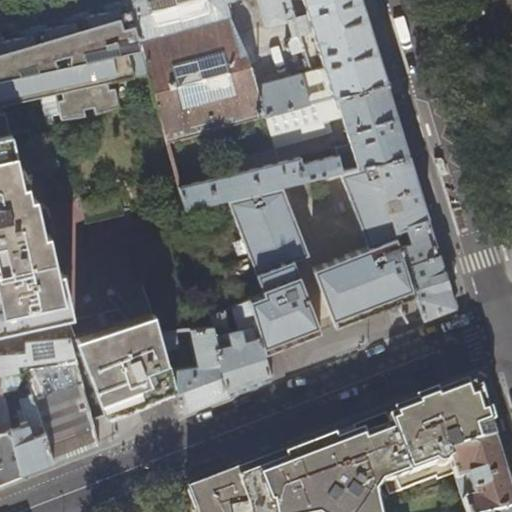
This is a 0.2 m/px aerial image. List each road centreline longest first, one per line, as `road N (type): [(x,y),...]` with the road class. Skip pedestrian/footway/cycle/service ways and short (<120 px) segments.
road 1 (tertiary): [(505,326),(22,511)]
road 2 (primary): [(403,0),(505,326)]
